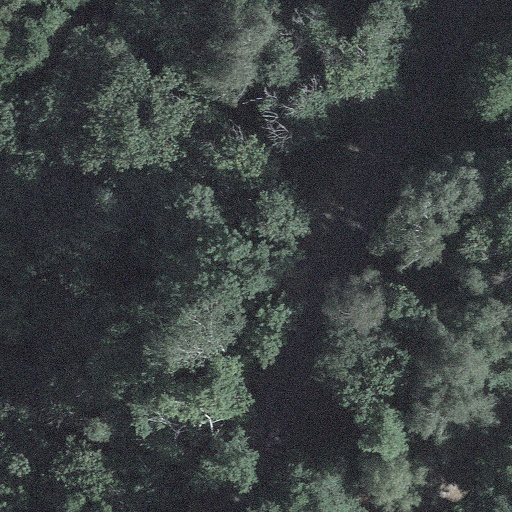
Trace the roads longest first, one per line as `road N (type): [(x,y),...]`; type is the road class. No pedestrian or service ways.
road 1 (track): [(239,511),(300,377),(445,0)]
road 2 (track): [(511,420),(423,511)]
